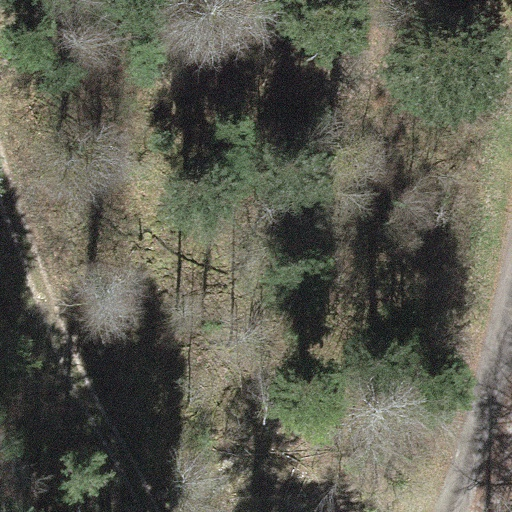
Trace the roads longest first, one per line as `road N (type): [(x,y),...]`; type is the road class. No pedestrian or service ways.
road 1 (track): [(0,206),(68,380),(137,511)]
road 2 (unclassified): [(511,382),(463,511)]
